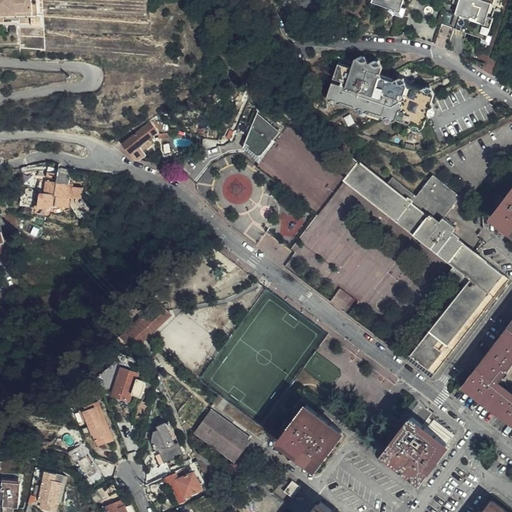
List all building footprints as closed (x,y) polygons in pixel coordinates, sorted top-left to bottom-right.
[(0,0),(0,6),(14,5),(15,9),(32,8),(31,0),(0,0)] [(84,9),(82,0),(47,0),(47,8),(84,9)] [(140,0),(82,0),(84,9),(140,12),(140,0)] [(410,0),(414,1),(413,0),(376,0),(375,2),(402,12),(403,12),(407,0),(410,0)] [(451,0),(445,27),(458,31),(462,16),(458,15),(462,0),(451,0)] [(491,14),(495,0),(462,0),(458,15),(462,16),(458,31),(487,40),(493,20),(487,17),(489,13),(491,14)] [(86,26),(84,11),(55,10),(55,25),(86,26)] [(140,28),(142,27),(141,14),(84,11),(86,26),(140,28)] [(427,90),(410,84),(409,79),(404,77),(399,80),(388,76),(385,71),(386,68),(384,61),(379,60),(374,62),(370,55),(366,53),(360,55),(356,61),(351,62),(343,59),(337,72),(346,76),(344,81),(336,78),(330,90),(333,97),(339,99),(344,96),(360,102),(363,108),(369,110),(375,107),(387,111),(389,117),(395,119),(400,116),(414,121),(417,126),(421,128),(427,125),(429,119),(438,95),(436,89),(431,87),(427,90)] [(262,151),(272,137),(278,129),(254,111),(244,139),(248,142),(247,145),(253,150),(255,151),(256,151),(257,152),(258,152),(259,152),(261,151),(262,151)] [(129,142),(123,146),(135,160),(140,158),(146,156),(139,147),(157,133),(150,125),(129,142)] [(242,145),(260,159),(275,140),(272,137),(262,151),(261,151),(259,152),(258,152),(257,152),(256,151),(255,151),(253,150),(247,145),(248,142),(244,139),(242,143),(242,144),(242,145)] [(202,139),(202,150),(213,146),(213,139),(202,139)] [(510,279),(475,252),(452,235),(458,228),(445,218),(461,198),(432,176),(416,196),(392,178),(388,183),(352,156),(343,168),(350,173),(345,179),(472,277),(412,356),(435,373),(443,363),(439,358),(443,352),(449,357),(467,334),(486,310),(480,305),(486,298),(492,302),(510,279)] [(58,168),(57,178),(70,179),(71,169),(58,168)] [(50,210),(50,207),(68,209),(69,200),(72,200),(72,199),(82,199),(83,190),(72,189),(73,186),(70,186),(70,179),(57,178),(56,185),(46,184),(45,195),(40,195),(38,209),(50,210)] [(70,212),(72,200),(69,200),(68,209),(50,207),(50,210),(38,209),(40,195),(45,195),(46,184),(38,183),(35,214),(35,215),(35,216),(36,216),(52,216),(53,216),(53,215),(53,214),(52,214),(70,212)] [(511,231),(511,193),(493,217),(511,231)] [(486,310),(492,302),(486,298),(480,305),(486,310)] [(139,344),(159,324),(150,314),(145,319),(143,317),(139,320),(138,319),(127,330),(139,344)] [(511,324),(465,387),(511,422),(511,324)] [(443,363),(449,357),(443,352),(439,358),(443,363)] [(122,368),(117,367),(107,387),(117,390),(122,368)] [(122,368),(117,390),(114,397),(131,402),(139,374),(122,368)] [(81,431),(91,451),(115,442),(100,402),(88,407),(88,409),(83,411),(87,423),(90,421),(93,428),(81,431)] [(143,421),(149,405),(143,402),(136,418),(143,421)] [(316,467),(343,432),(307,404),(280,441),(316,467)] [(249,439),(213,412),(199,431),(235,458),(249,439)] [(420,481),(448,444),(412,416),(384,453),(420,481)] [(161,450),(166,462),(185,453),(180,443),(177,444),(169,430),(166,424),(160,428),(161,431),(156,433),(154,441),(158,450),(161,450)] [(173,428),(169,430),(177,444),(180,443),(173,428)] [(91,464),(80,446),(66,454),(79,478),(86,474),(89,478),(98,472),(93,463),(91,464)] [(57,475),(46,472),(37,503),(42,505),(46,506),(45,511),(47,511),(55,511),(58,501),(62,484),(56,482),(57,475)] [(86,474),(79,478),(86,489),(102,479),(98,472),(89,478),(86,474)] [(202,488),(194,472),(180,478),(178,473),(171,476),(174,482),(178,480),(186,496),(202,488)] [(56,482),(62,484),(58,501),(60,502),(66,478),(66,477),(57,475),(56,482)] [(170,485),(166,477),(157,482),(160,490),(170,485)] [(292,479),(285,490),(294,496),(301,486),(292,479)] [(18,509),(21,487),(3,485),(1,506),(8,507),(18,509)] [(96,490),(87,497),(94,507),(103,501),(96,490)] [(116,511),(126,506),(123,500),(113,504),(116,511)] [(333,511),(321,502),(320,502),(312,511),(333,511)] [(507,511),(493,502),(485,511),(507,511)]
